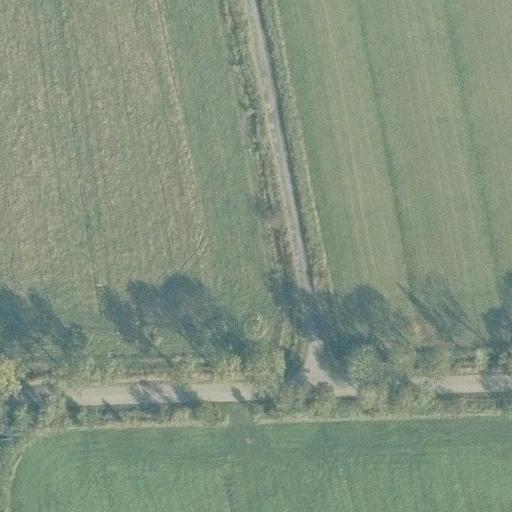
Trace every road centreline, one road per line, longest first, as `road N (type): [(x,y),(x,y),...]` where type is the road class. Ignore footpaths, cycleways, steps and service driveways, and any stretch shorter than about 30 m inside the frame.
road 1 (unclassified): [(0,402),(511,390)]
road 2 (track): [(250,0),(319,398)]
